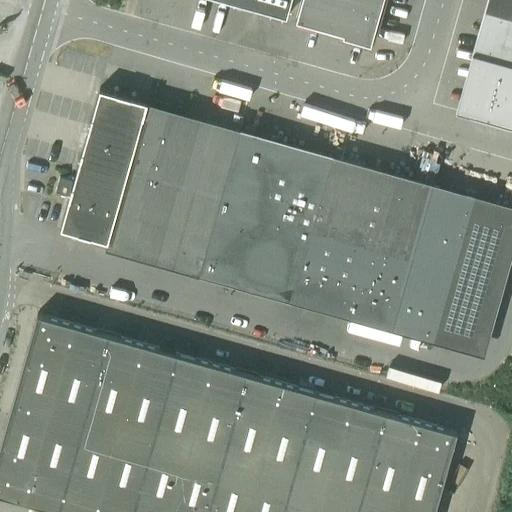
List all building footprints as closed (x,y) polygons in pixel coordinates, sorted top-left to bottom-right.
[(228,0),(286,16),(290,0),(228,0)] [(301,0),(296,19),(367,39),(377,0),(301,0)] [(511,0),(501,0),(487,54),(511,60),(511,0)] [(511,60),(487,54),(470,113),(511,124),(511,60)] [(147,100),(100,87),(60,227),(479,345),(511,226),(511,218),(143,115),(147,100)] [(72,180),(59,176),(55,191),(68,194),(72,180)] [(432,511),(456,430),(36,312),(0,446),(0,492),(70,511),(432,511)]
